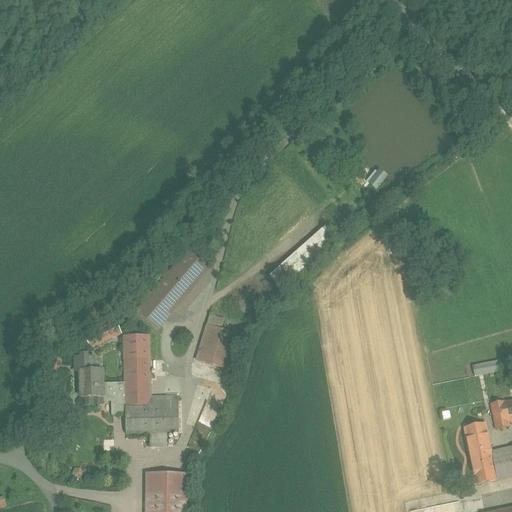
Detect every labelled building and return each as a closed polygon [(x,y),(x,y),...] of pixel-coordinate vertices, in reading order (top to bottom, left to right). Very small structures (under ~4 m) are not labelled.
[(328,229),(272,279),(282,289),(337,240),(328,229)] [(189,253),(138,313),(158,329),(209,269),(189,253)] [(225,320),(211,316),(208,326),(222,331),(225,320)] [(117,323),(86,338),(91,349),(122,334),(117,323)] [(222,331),(208,326),(198,361),(229,370),(239,336),(222,331)] [(151,360),(150,337),(125,337),(125,361),(151,360)] [(88,358),(88,355),(82,355),(83,358),(77,358),(77,372),(81,372),(94,371),(94,358),(88,358)] [(55,356),(50,369),(59,372),(64,359),(55,356)] [(152,398),(151,360),(125,361),(126,384),(126,403),(127,416),(127,417),(127,435),(168,434),(180,434),(179,397),(152,398)] [(502,361),(473,367),(475,377),(504,371),(502,361)] [(104,384),(103,371),(94,371),(81,372),(82,399),(87,398),(102,398),(104,398),(104,397),(112,397),(112,403),(126,403),(126,384),(104,384)] [(511,401),(504,403),(493,406),(498,430),(509,427),(508,423),(511,421),(511,401)] [(112,403),(112,416),(127,416),(126,403),(112,403)] [(486,425),(465,429),(474,468),(494,464),(492,453),(486,425)] [(168,447),(168,434),(151,434),(151,447),(168,447)] [(511,448),(492,453),(494,464),(474,468),(477,485),(511,477),(511,448)] [(187,511),(189,475),(149,475),(147,511),(187,511)]
